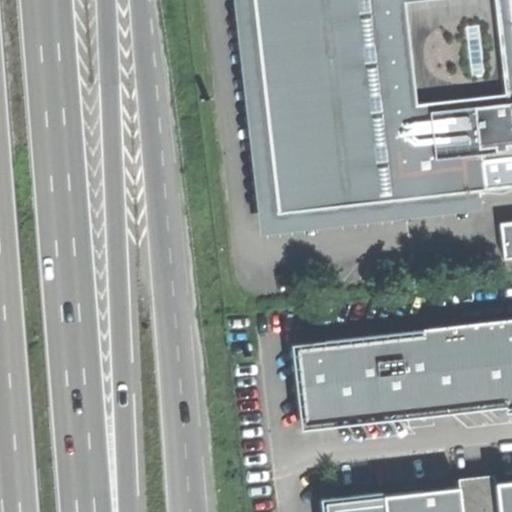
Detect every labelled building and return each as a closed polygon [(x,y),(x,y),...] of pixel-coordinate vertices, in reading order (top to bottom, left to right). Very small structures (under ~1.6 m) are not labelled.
[(237,0),(263,232),(483,208),(481,188),(281,211),(257,0),(237,0)] [(257,0),(281,211),(481,188),(511,184),(511,103),(511,104),(510,94),(419,104),(407,1),(417,0),(257,0)] [(511,0),(499,0),(510,94),(511,104),(511,103),(511,0)] [(511,319),(426,329),(427,335),(301,350),(310,423),(511,399),(511,405),(511,319)] [(503,511),(500,483),(499,473),(461,478),(462,487),(465,511),(503,511)] [(511,511),(511,481),(500,483),(503,511),(511,511)] [(465,511),(462,487),(386,495),(388,511),(465,511)] [(388,511),(386,495),(328,502),(329,511),(388,511)]
